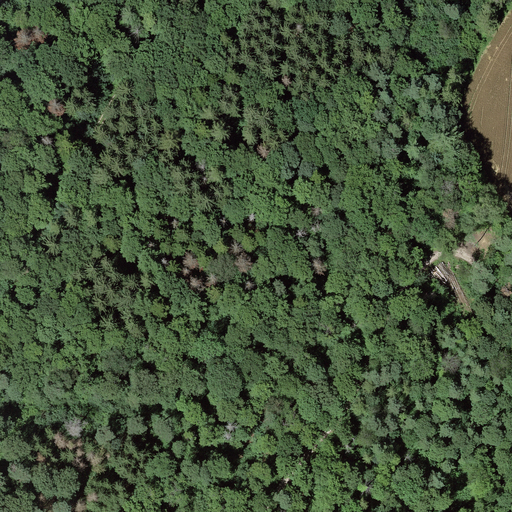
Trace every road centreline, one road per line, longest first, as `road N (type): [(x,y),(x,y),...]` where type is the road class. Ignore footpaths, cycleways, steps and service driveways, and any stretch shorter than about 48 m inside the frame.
road 1 (track): [(511,266),(465,244),(425,253),(399,292),(364,381),(272,511)]
road 2 (track): [(180,0),(125,80),(0,337)]
